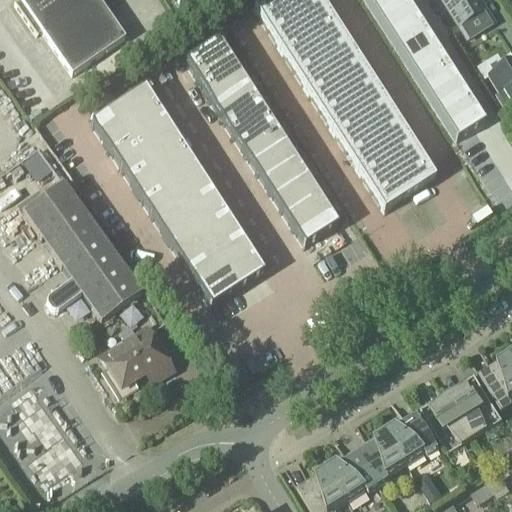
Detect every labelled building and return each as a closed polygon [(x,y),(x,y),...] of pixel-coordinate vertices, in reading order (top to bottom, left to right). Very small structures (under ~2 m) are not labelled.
[(13,0),(18,6),(13,10),(35,41),(39,38),(70,82),(124,45),(93,0),(13,0)] [(194,0),(168,0),(177,12),(194,0)] [(317,0),(274,0),(254,14),(383,216),(434,183),(317,0)] [(484,128),(401,0),(361,0),(456,146),(484,128)] [(476,0),(439,0),(458,29),(484,12),(476,0)] [(217,45),(184,67),(303,253),(337,231),(217,45)] [(511,64),(488,80),(499,98),(494,102),(502,114),(507,111),(511,118),(511,64)] [(144,93),(90,128),(210,313),(264,278),(144,93)] [(47,313),(50,317),(51,318),(51,319),(53,319),(54,320),(55,320),(56,320),(57,319),(58,319),(80,303),(100,331),(140,302),(61,192),(23,220),(71,290),(49,305),(48,307),(47,307),(47,309),(47,310),(47,311),(47,313)] [(124,348),(99,364),(119,398),(150,379),(157,389),(172,380),(145,336),(133,343),(128,336),(120,341),(124,348)] [(511,404),(511,365),(508,359),(497,366),(498,368),(479,380),(502,416),(511,409),(511,407),(511,405),(511,404)] [(448,399),(475,443),(503,426),(475,382),(450,398),(448,399)] [(475,443),(448,399),(446,400),(421,416),(436,440),(443,452),(448,460),(475,443)] [(429,462),(439,455),(443,452),(436,440),(432,443),(417,419),(398,431),(397,429),(386,436),(407,470),(425,459),(429,462)] [(407,470),(386,436),(375,443),(375,445),(357,456),(380,492),(390,486),(389,482),(407,470)] [(380,492),(357,456),(339,468),(338,466),(327,473),(348,507),(367,496),(370,499),(380,492)] [(491,467),(497,477),(506,472),(502,465),(498,467),(496,464),(491,467)] [(340,511),(348,507),(327,473),(316,480),(316,482),(298,493),(309,511),(340,511)] [(486,491),(493,501),(507,492),(501,482),(486,491)] [(493,501),(486,491),(471,501),(478,511),(493,501)] [(440,496),(429,503),(434,511),(435,511),(446,506),(440,496)]
